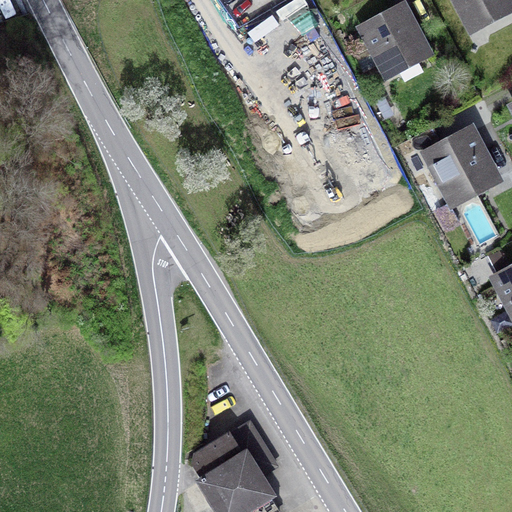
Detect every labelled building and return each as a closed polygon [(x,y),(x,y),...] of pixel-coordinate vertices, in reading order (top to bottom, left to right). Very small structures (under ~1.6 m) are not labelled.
[(457,0),(472,27),(510,7),(506,0),(457,0)] [(364,30),(387,73),(425,52),(402,10),(364,30)] [(428,155),(453,201),(495,179),(470,132),(428,155)] [(449,203),(435,210),(445,228),(458,221),(449,203)] [(511,272),(497,280),(511,308),(511,272)] [(193,458),(190,467),(220,511),(277,511),(279,511),(257,476),(275,465),(249,424),(193,458)]
